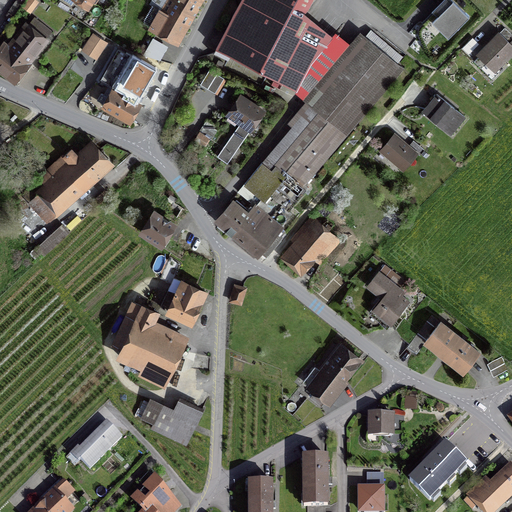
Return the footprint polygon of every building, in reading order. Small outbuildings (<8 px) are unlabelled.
[(35,0),(28,0),(24,7),(29,11),(37,1),(35,0)] [(151,17),(146,25),(174,40),(197,0),(154,0),(152,5),(161,9),(155,20),(151,17)] [(240,0),(215,48),(282,83),(304,57),(297,51),(301,46),(294,41),(298,36),(290,29),(308,8),(312,0),(240,0)] [(443,0),(432,11),(437,17),(432,22),(448,38),(469,17),(451,0),(443,0)] [(29,23),(46,36),(50,31),(34,18),(29,23)] [(4,45),(0,49),(0,67),(14,79),(27,63),(25,62),(44,39),(27,26),(9,49),(4,45)] [(511,52),(511,45),(509,43),(511,40),(511,34),(505,27),(487,45),(489,46),(474,61),(492,79),(504,68),(500,64),(511,52)] [(93,34),(82,49),(96,58),(107,43),(93,34)] [(305,185),(403,68),(370,39),(301,121),(307,127),(271,169),(262,162),(238,191),(254,205),(247,213),(233,201),(217,219),(257,253),(259,250),(266,256),(286,234),(285,231),(280,227),(292,213),(289,211),(308,188),(305,185)] [(115,87),(104,105),(129,120),(138,104),(135,102),(154,69),(118,49),(101,79),(115,87)] [(209,69),(200,84),(215,93),(224,78),(209,69)] [(437,94),(424,109),(444,125),(442,127),(450,134),(465,116),(437,94)] [(240,96),(228,114),(240,123),(217,156),(227,163),(263,112),(240,96)] [(194,139),(204,145),(209,138),(211,140),(219,127),(208,119),(194,139)] [(396,135),(382,151),(402,168),(416,152),(420,155),(425,149),(413,140),(408,145),(396,135)] [(108,162),(90,142),(76,155),(71,149),(22,193),(48,222),(57,213),(54,210),(108,162)] [(165,236),(182,207),(174,202),(176,198),(170,194),(168,198),(160,192),(148,211),(154,215),(143,232),(164,247),(169,239),(165,236)] [(96,198),(100,203),(106,197),(101,193),(96,198)] [(286,257),(299,269),(318,249),(326,257),(341,241),(329,230),(333,225),(327,219),(322,224),(312,215),(308,220),(314,226),(286,257)] [(69,232),(62,223),(36,247),(43,255),(69,232)] [(379,271),(368,285),(386,300),(381,306),(378,303),(371,312),(388,326),(408,300),(395,290),(398,286),(379,271)] [(167,313),(168,311),(175,314),(174,317),(181,320),(182,318),(191,322),(205,292),(174,277),(160,307),(167,313)] [(235,285),(230,300),(240,303),(245,288),(235,285)] [(134,302),(113,345),(122,349),(119,356),(142,367),(140,372),(162,383),(182,341),(150,326),(157,313),(134,302)] [(431,315),(419,330),(409,343),(407,345),(417,352),(426,340),(464,370),(478,351),(431,315)] [(401,336),(409,343),(419,330),(404,318),(395,328),(401,336)] [(310,396),(321,405),(359,358),(344,346),(323,373),(315,367),(304,381),(315,390),(310,396)] [(489,362),(495,375),(508,369),(502,356),(489,362)] [(152,427),(186,444),(202,410),(179,399),(173,412),(150,401),(142,417),(154,423),(152,427)] [(370,433),(368,433),(367,437),(368,442),(379,442),(379,434),(392,434),(392,416),(370,416),(370,433)] [(97,431),(75,454),(90,468),(112,446),(97,431)] [(445,444),(410,480),(429,500),(465,464),(445,444)] [(303,457),(304,506),(307,506),(307,511),(322,511),(323,506),(327,506),(327,457),(303,457)] [(465,500),(473,509),(477,504),(484,511),(490,511),(504,500),(507,503),(511,498),(511,494),(511,493),(511,492),(511,468),(493,486),(487,480),(465,500)] [(157,479),(153,483),(151,481),(133,500),(145,511),(144,511),(172,511),(176,508),(165,497),(169,494),(157,479)] [(249,482),(249,511),(271,511),(272,482),(249,482)] [(38,504),(46,511),(68,511),(72,508),(65,501),(73,493),(65,484),(47,501),(48,502),(44,505),(42,503),(39,504),(38,504)] [(360,489),(360,511),(383,511),(382,488),(360,489)]
